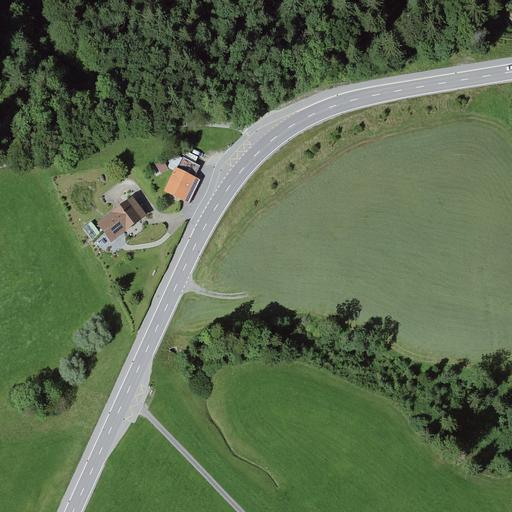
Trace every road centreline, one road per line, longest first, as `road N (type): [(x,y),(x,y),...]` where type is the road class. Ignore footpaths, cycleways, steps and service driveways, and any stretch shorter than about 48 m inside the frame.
road 1 (secondary): [(511,71),(328,108),(282,130),(250,160),(197,240),(72,511)]
road 2 (unclassified): [(250,131),(166,124),(0,163)]
